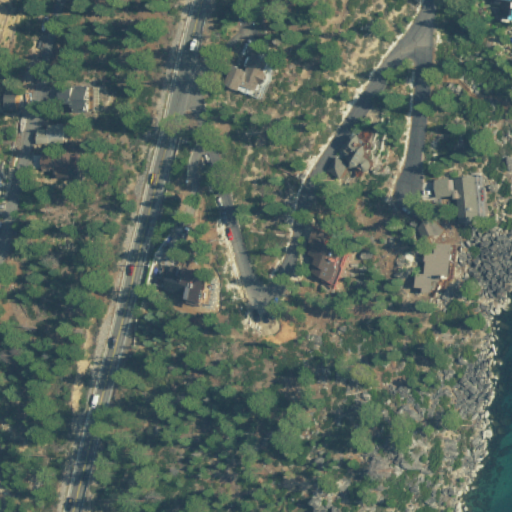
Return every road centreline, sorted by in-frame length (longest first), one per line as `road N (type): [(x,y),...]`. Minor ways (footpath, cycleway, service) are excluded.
road 1 (residential): [(183,63),(254,310),(343,120),(414,51)]
road 2 (primary): [(64,511),(125,304),(195,0)]
road 3 (residential): [(0,248),(60,0)]
road 4 (residential): [(409,198),(414,51),(437,0)]
